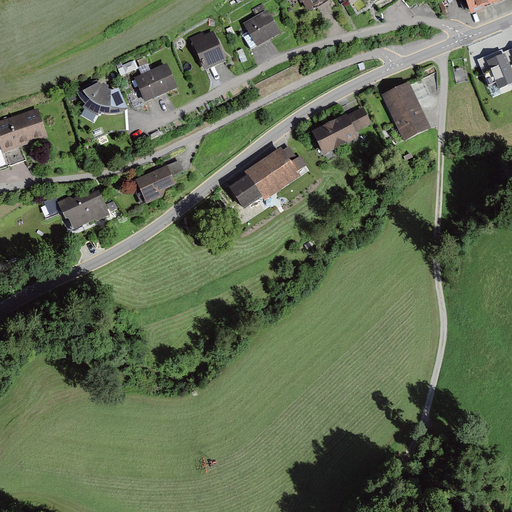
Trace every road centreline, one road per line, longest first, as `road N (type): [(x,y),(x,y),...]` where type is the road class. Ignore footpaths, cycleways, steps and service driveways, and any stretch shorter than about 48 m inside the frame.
road 1 (track): [(439,48),(441,347),(416,442),(365,511)]
road 2 (tertiary): [(0,314),(122,248),(316,106),(393,66)]
road 3 (unclassified): [(0,189),(134,165),(340,66),(378,54),(393,66)]
road 4 (unclassified): [(458,41),(450,28),(415,21),(317,46),(134,136)]
